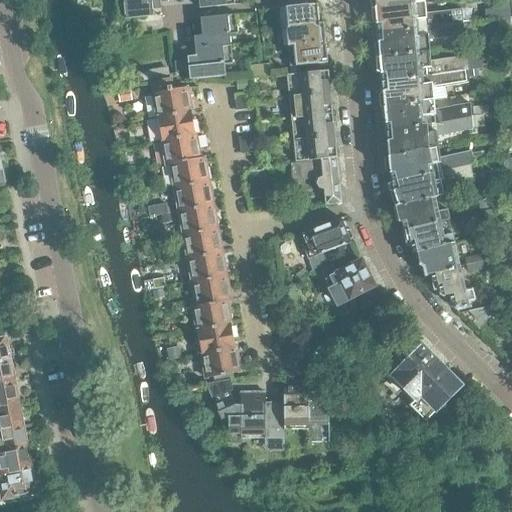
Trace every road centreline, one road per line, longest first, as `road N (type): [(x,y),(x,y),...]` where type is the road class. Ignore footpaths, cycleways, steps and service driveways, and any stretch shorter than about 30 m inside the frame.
road 1 (residential): [(102,511),(7,0)]
road 2 (residential): [(511,398),(411,298),(365,208)]
road 3 (residential): [(365,208),(345,0)]
road 4 (residential): [(269,370),(241,231)]
road 5 (residential): [(241,231),(218,98)]
road 6 (residential): [(241,231),(365,208)]
